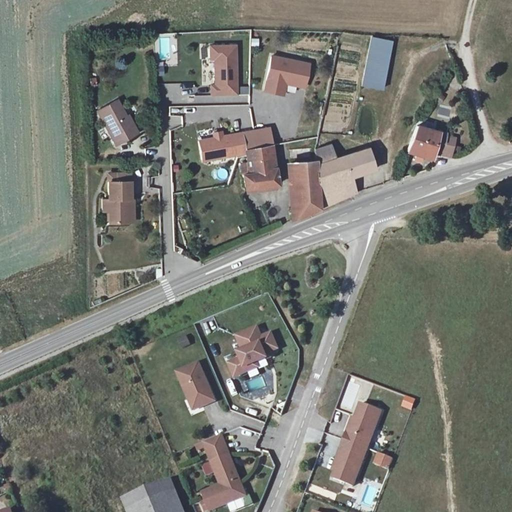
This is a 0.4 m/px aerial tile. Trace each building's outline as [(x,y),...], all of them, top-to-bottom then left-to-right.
[(382,87),(391,43),(371,39),(363,83),(382,87)] [(236,45),(210,45),(211,58),(215,58),(215,84),(211,84),(211,95),(237,94),(236,45)] [(271,57),(263,92),(282,96),(285,84),(285,82),(289,79),(294,80),(296,83),(304,85),(308,65),(271,57)] [(289,79),(285,82),(285,84),(303,88),(304,85),(296,83),(294,80),(289,79)] [(187,83),(188,103),(213,103),(212,95),(194,96),(194,82),(187,83)] [(187,103),(187,84),(164,84),(164,96),(169,96),(169,103),(187,103)] [(117,94),(96,103),(114,149),(138,140),(134,131),(132,132),(128,122),(117,94)] [(170,124),(182,124),(182,115),(170,116),(170,124)] [(441,127),(440,134),(440,136),(448,137),(450,128),(441,127)] [(278,184),(269,128),(234,134),(206,139),(209,159),(237,154),(238,157),(245,156),(246,162),(240,163),(244,189),(278,184)] [(440,136),(440,134),(418,129),(408,152),(418,155),(424,157),(433,160),(435,155),(452,158),(456,139),(448,137),(440,136)] [(302,133),(290,134),(291,146),(303,145),(302,133)] [(315,161),(315,165),(334,159),(329,144),(314,150),(315,161)] [(315,165),(315,161),(290,162),(294,219),(319,208),(355,192),(351,177),(374,169),(367,148),(334,159),(315,165)] [(127,183),(105,183),(107,224),(124,223),(124,200),(128,200),(127,183)] [(264,343),(262,338),(258,328),(243,334),(245,340),(240,342),(245,353),(228,361),(235,378),(247,373),(246,368),(257,363),(267,359),(265,354),(269,353),(278,349),(273,339),(264,343)] [(264,343),(273,339),(271,334),(262,338),(264,343)] [(179,339),(182,347),(191,344),(188,336),(179,339)] [(247,373),(259,368),(257,363),(246,368),(247,373)] [(207,388),(203,378),(205,377),(200,364),(177,373),(189,399),(195,402),(200,400),(203,407),(215,402),(209,387),(207,388)] [(402,407),(413,412),(417,401),(407,396),(402,407)] [(195,402),(189,399),(194,411),(203,407),(200,400),(195,402)] [(354,486),(382,412),(361,404),(355,419),(350,433),(347,432),(340,452),(342,452),(337,467),(333,478),(354,486)] [(222,434),(203,441),(221,486),(203,493),(206,501),(202,503),(205,511),(209,511),(210,511),(247,497),(222,434)] [(374,466),(391,470),(394,458),(377,454),(374,466)] [(137,511),(174,511),(163,483),(131,496),(137,511)] [(82,498),(85,505),(101,500),(98,492),(82,498)] [(228,505),(229,511),(234,511),(255,507),(252,498),(228,505)]
